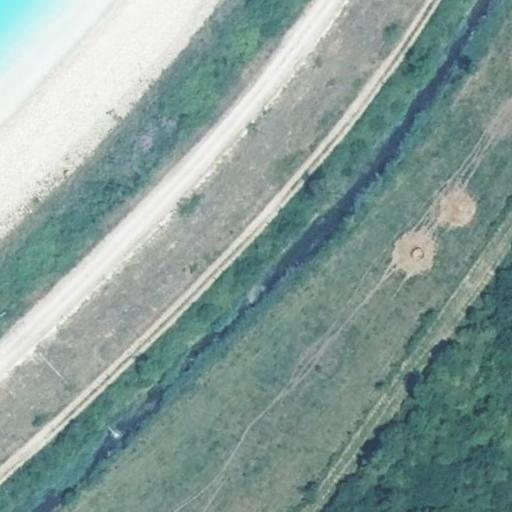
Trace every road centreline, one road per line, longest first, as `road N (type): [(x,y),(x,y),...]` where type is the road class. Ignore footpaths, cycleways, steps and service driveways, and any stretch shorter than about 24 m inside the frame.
road 1 (track): [(434,0),(330,144),(243,242),(0,477)]
road 2 (track): [(0,357),(235,117),(329,0)]
road 3 (track): [(511,234),(318,511)]
